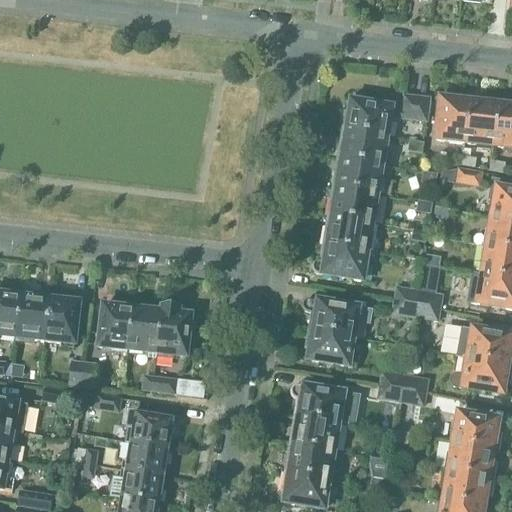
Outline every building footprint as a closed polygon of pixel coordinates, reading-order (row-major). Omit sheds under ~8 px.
[(345,114),(342,133),(345,133),(386,140),(389,120),(400,121),(401,112),(391,110),(365,106),(365,103),(363,100),(361,98),(358,97),(354,98),(352,99),(350,102),(348,115),(345,114)] [(401,112),(400,121),(413,122),(416,99),(403,98),(401,112)] [(439,101),(435,142),(465,145),(470,104),(470,101),(451,98),(450,102),(439,101)] [(416,99),(413,122),(426,124),(429,101),(416,99)] [(470,104),(465,145),(494,149),(499,107),(498,107),(499,104),(479,102),(479,105),(470,104)] [(499,107),(494,149),(511,150),(511,105),(508,105),(508,108),(499,107)] [(340,143),(337,161),(340,162),(381,168),(386,140),(345,133),(343,143),(340,143)] [(409,144),(408,154),(422,156),(424,146),(409,144)] [(463,159),(461,168),(475,170),(477,162),(463,159)] [(335,171),(332,190),(335,191),(376,198),(381,168),(340,162),(338,172),(335,171)] [(491,164),(489,174),(504,176),(505,167),(491,164)] [(462,172),(460,185),(479,189),(481,176),(462,172)] [(422,176),(420,185),(434,188),(436,178),(422,176)] [(492,182),(489,203),(493,203),(490,219),(511,223),(511,192),(509,192),(511,186),(492,182)] [(331,200),(327,219),(331,220),(371,227),(376,198),(335,191),(334,200),(331,200)] [(417,205),(415,215),(429,217),(430,207),(417,205)] [(436,210),(434,220),(448,222),(450,213),(436,210)] [(511,223),(490,219),(485,248),(511,252),(511,223)] [(326,229),(323,247),(326,248),(347,251),(367,255),(371,227),(331,220),(329,229),(326,229)] [(412,234),(410,243),(424,245),(425,236),(412,234)] [(313,269),(313,270),(313,271),(313,272),(314,273),(315,274),(316,275),(317,275),(318,276),(362,283),(367,255),(347,251),(326,248),(323,264),(320,264),(319,263),(318,263),(318,264),(317,264),(316,264),(315,265),(314,266),(313,267),(313,268),(313,269)] [(511,252),(485,248),(480,277),(511,282),(511,252)] [(426,259),(424,269),(439,271),(440,261),(426,259)] [(470,291),(468,304),(511,311),(511,282),(480,277),(478,292),(470,291)] [(420,294),(418,306),(440,309),(442,298),(443,290),(421,286),(420,294)] [(396,290),(394,302),(418,306),(420,294),(396,290)] [(0,338),(14,340),(19,295),(4,293),(4,297),(0,296),(0,338)] [(19,295),(14,340),(46,343),(51,302),(37,300),(37,297),(19,295)] [(51,302),(46,343),(60,345),(59,350),(74,351),(79,305),(65,303),(65,300),(51,298),(51,302)] [(394,302),(392,316),(416,320),(418,306),(394,302)] [(303,309),(303,310),(303,311),(303,312),(303,313),(304,313),(304,314),(305,314),(305,315),(306,315),(306,316),(307,316),(308,317),(309,317),(310,317),(308,332),(353,340),(355,326),(369,328),(371,313),(357,311),(311,303),(310,303),(309,303),(308,303),(307,303),(306,304),(305,305),(304,306),(304,307),(303,307),(303,308),(303,309)] [(102,308),(98,349),(127,352),(132,308),(113,306),(113,309),(102,308)] [(418,306),(416,320),(438,324),(440,309),(418,306)] [(132,308),(127,352),(156,356),(160,315),(159,315),(159,314),(150,313),(150,310),(132,308)] [(160,315),(156,356),(185,359),(190,314),(179,313),(179,312),(160,310),(159,314),(159,315),(160,315)] [(511,338),(462,329),(457,359),(466,360),(511,368),(511,362),(511,349),(510,349),(511,340),(511,338)] [(308,332),(305,350),(308,351),(307,362),(347,368),(347,370),(354,371),(356,359),(349,358),(353,340),(308,332)] [(450,380),(450,381),(450,383),(450,384),(451,386),(452,387),(453,388),(455,389),(456,389),(461,390),(470,391),(502,397),(504,385),(508,386),(511,368),(466,360),(464,375),(458,375),(457,375),(455,375),(454,375),(453,376),(451,377),(451,379),(450,380)] [(0,379),(4,380),(4,378),(11,379),(12,369),(5,368),(5,365),(0,364),(0,379)] [(71,364),(68,389),(81,391),(84,365),(71,364)] [(84,365),(81,391),(94,392),(97,367),(84,365)] [(381,376),(379,387),(404,392),(406,380),(381,376)] [(144,379),(142,392),(151,393),(152,380),(144,379)] [(152,380),(151,393),(174,396),(204,400),(206,386),(176,383),(168,382),(153,379),(152,380)] [(406,380),(404,392),(425,396),(427,384),(406,380)] [(379,387),(376,402),(387,403),(385,411),(400,414),(401,408),(404,392),(379,387)] [(290,394),(290,395),(290,396),(291,397),(291,398),(292,399),(293,400),(294,400),(294,401),(295,401),(296,401),(293,419),(296,419),(338,427),(343,397),(296,388),(295,388),(294,388),(294,389),(293,389),(292,390),(291,390),(291,391),(291,392),(290,393),(290,394)] [(43,391),(41,403),(70,409),(72,396),(43,391)] [(404,392),(401,408),(423,411),(425,396),(404,392)] [(96,398),(94,410),(118,414),(120,401),(96,397),(96,398)] [(0,431),(13,434),(17,434),(22,435),(26,406),(0,401),(0,431)] [(457,415),(452,445),(493,452),(496,452),(499,433),(496,433),(498,422),(457,415)] [(126,431),(123,445),(129,446),(166,451),(166,448),(169,448),(171,437),(168,436),(170,423),(128,416),(126,431)] [(291,429),(288,447),(333,455),(338,427),(296,419),(294,429),(291,429)] [(0,461),(8,463),(11,446),(15,447),(17,434),(13,434),(0,431),(0,461)] [(382,433),(380,444),(389,446),(395,447),(397,435),(382,433)] [(397,435),(395,447),(408,449),(409,438),(397,435)] [(29,436),(28,442),(40,445),(42,439),(29,436)] [(452,445),(447,473),(492,481),(495,462),(491,462),(493,452),(452,445)] [(121,464),(120,472),(161,479),(163,466),(166,467),(168,455),(165,455),(166,451),(129,446),(126,465),(121,464)] [(288,447),(285,464),(289,465),(287,475),(328,482),(330,473),(340,474),(343,457),(333,455),(288,447)] [(77,451),(75,464),(83,466),(95,468),(97,455),(85,452),(77,451)] [(0,492),(12,494),(14,482),(5,480),(8,463),(0,461),(0,492)] [(370,462),(369,466),(371,482),(384,484),(387,465),(370,462)] [(83,466),(81,479),(93,481),(95,468),(83,466)] [(113,479),(109,499),(120,501),(157,507),(157,504),(160,504),(162,492),(159,492),(161,479),(120,472),(118,480),(113,479)] [(447,473),(442,502),(483,509),(485,498),(489,499),(492,481),(447,473)] [(283,474),(280,493),(284,494),(282,505),(321,511),(322,511),(328,482),(287,475),(283,474)] [(371,482),(370,490),(383,492),(384,484),(371,482)] [(389,483),(387,493),(402,495),(403,486),(389,483)] [(20,496),(17,509),(35,511),(46,511),(49,500),(20,496)] [(158,511),(158,510),(156,510),(157,507),(120,501),(118,511),(158,511)] [(486,511),(487,509),(483,509),(442,502),(439,511),(486,511)]
